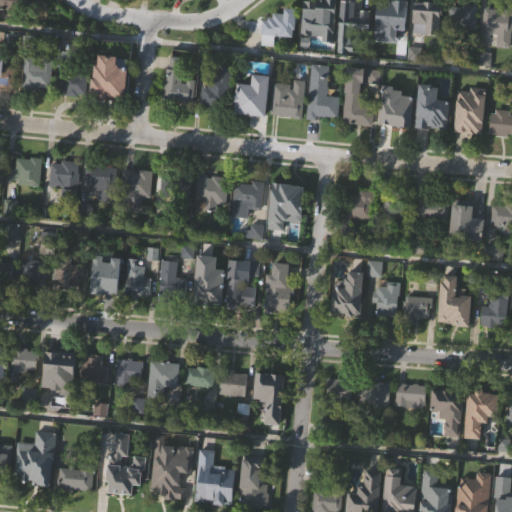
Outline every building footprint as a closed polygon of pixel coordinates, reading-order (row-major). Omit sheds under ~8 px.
[(0,0),(24,0),(23,11),(0,7),(0,0)] [(98,0),(95,10),(110,15),(115,0),(98,0)] [(158,0),(120,0),(118,12),(153,21),(158,0)] [(166,0),(167,17),(220,16),(219,0),(166,0)] [(371,0),(370,32),(359,31),(359,27),(348,26),(348,19),(339,18),(339,0),(371,0)] [(400,0),(407,1),(405,28),(394,27),(394,22),(383,21),(384,0),(400,0)] [(418,0),(439,1),(439,3),(443,3),(441,25),(411,23),(413,1),(418,1),(418,0)] [(478,3),(475,31),(448,29),(449,8),(462,9),(463,2),(478,3)] [(511,5),(510,47),(495,46),(496,33),(483,32),(483,8),(496,8),(497,4),(511,5)] [(294,11),(292,37),(274,36),(273,46),(261,45),(261,20),(266,20),(267,17),(271,17),(272,12),(283,13),(284,6),(294,7),(294,11)] [(31,22),(0,17),(0,36),(28,40),(31,22)] [(341,83),(353,83),(354,59),(372,60),(373,41),(358,40),(358,27),(343,26),(341,83)] [(306,31),(304,65),(325,66),(325,72),(336,72),(338,27),(319,27),(319,31),(306,31)] [(378,61),(387,62),(387,72),(398,72),(399,64),(408,64),(410,31),(380,30),(378,61)] [(415,64),(444,64),(445,34),(416,33),(415,64)] [(451,60),(479,61),(480,35),(464,34),(463,38),(452,37),(451,60)] [(297,68),(299,39),(287,39),(286,45),(273,44),(273,51),(265,51),(263,76),(276,76),(276,66),(297,68)] [(499,65),(498,77),(511,77),(511,41),(486,40),(485,64),(499,65)] [(183,57),(180,83),(185,83),(186,79),(194,79),(192,103),(173,101),(173,107),(162,106),(165,68),(169,68),(170,56),(183,57)] [(51,59),(48,88),(31,86),(31,90),(20,89),(23,57),(51,59)] [(0,59),(1,60),(1,66),(14,67),(12,87),(0,86),(0,59)] [(88,67),(84,95),(77,94),(77,97),(61,95),(61,92),(53,90),(55,76),(62,77),(62,72),(76,74),(77,65),(88,67)] [(114,70),(114,76),(122,76),(121,95),(104,94),(104,100),(91,99),(92,79),(95,80),(95,74),(103,74),(103,69),(114,70)] [(339,88),(337,118),(316,116),(316,120),(306,119),(308,94),(315,94),(317,76),(327,77),(326,87),(339,88)] [(304,80),(300,118),(290,117),(290,116),(269,113),(272,82),(290,84),(289,89),(292,89),(293,79),(304,80)] [(222,81),(220,108),(199,107),(200,86),(209,86),(209,81),(222,81)] [(260,86),(258,105),(256,105),(255,113),(234,110),(237,83),(260,86)] [(129,100),(119,100),(120,86),(97,85),(95,129),(128,131),(129,100)] [(486,87),(481,134),(453,131),(458,89),(469,91),(470,86),(486,87)] [(38,117),(54,118),(55,90),(26,88),(25,120),(38,120),(38,117)] [(6,90),(0,89),(0,117),(15,118),(16,98),(6,98),(6,90)] [(373,105),(371,125),(342,122),(345,90),(356,91),(355,104),(373,105)] [(310,150),(319,150),(319,146),(341,147),(342,127),(330,127),(332,96),(313,95),(310,150)] [(431,99),(430,103),(445,104),(443,123),(428,122),(427,130),(418,129),(421,102),(424,102),(425,98),(431,99)] [(197,110),(186,110),(186,100),(168,99),(167,132),(196,133),(197,110)] [(59,125),(88,126),(89,102),(60,100),(59,125)] [(369,113),(382,114),(383,100),(369,100),(369,113)] [(203,138),(231,138),(232,102),(218,102),(218,116),(204,115),(203,138)] [(407,103),(407,108),(410,108),(409,124),(401,124),(400,128),(385,126),(385,123),(379,122),(380,105),(395,106),(396,102),(407,103)] [(272,106),(255,105),(254,115),(239,114),(237,144),(269,146),(272,106)] [(509,110),(509,114),(511,114),(511,133),(500,132),(499,135),(488,134),(490,112),(494,113),(495,109),(509,110)] [(272,145),(304,149),(309,111),(296,110),(295,116),(276,113),(272,145)] [(450,160),(451,131),(440,130),(440,116),(420,115),(418,158),(450,160)] [(380,154),(413,157),(416,127),(404,125),(405,119),(385,117),(380,154)] [(486,164),(488,118),(472,118),(471,121),(459,121),(457,163),(486,164)] [(491,165),(511,165),(511,142),(492,141),(491,165)] [(41,158),(39,176),(36,175),(35,186),(17,184),(17,180),(10,179),(11,168),(14,169),(15,158),(29,159),(30,157),(41,158)] [(77,161),(76,173),(78,174),(75,204),(60,203),(61,187),(48,186),(50,163),(60,164),(60,160),(77,161)] [(116,167),(114,187),(107,187),(106,191),(96,190),(96,186),(83,184),(85,164),(116,167)] [(152,170),(150,191),(142,190),(141,207),(118,206),(121,169),(132,170),(132,173),(138,173),(138,169),(152,170)] [(186,173),(186,177),(191,178),(188,204),(173,203),(174,194),(169,193),(169,196),(158,195),(161,175),(173,176),(174,171),(186,173)] [(206,178),(211,178),(211,176),(228,177),(226,202),(194,199),(196,174),(206,174),(206,178)] [(263,182),(261,208),(251,207),(251,209),(247,209),(247,218),(230,216),(233,183),(251,184),(251,181),(263,182)] [(303,186),(300,221),(290,220),(291,207),(283,206),(283,213),(272,212),(275,186),(288,187),(289,184),(303,186)] [(21,216),(43,217),(44,189),(19,187),(18,198),(14,198),(14,209),(21,210),(21,216)] [(375,191),(374,203),(371,203),(369,219),(350,217),(349,227),(353,227),(352,240),(339,238),(343,193),(357,195),(358,190),(375,191)] [(53,193),(52,217),(65,218),(64,225),(80,226),(82,192),(63,191),(63,194),(53,193)] [(412,196),(409,221),(398,219),(398,224),(381,222),(384,198),(396,199),(396,196),(401,196),(401,194),(412,196)] [(118,197),(90,195),(88,225),(100,226),(100,231),(116,232),(118,197)] [(445,201),(442,224),(434,224),(435,219),(420,218),(420,212),(417,212),(419,198),(445,201)] [(154,229),(155,201),(125,200),(124,236),(144,236),(145,228),(154,229)] [(473,201),(471,213),(484,214),(481,241),(448,237),(451,204),(465,205),(465,201),(473,201)] [(511,203),(511,227),(490,225),(492,204),(499,205),(500,202),(511,203)] [(163,227),(193,228),(194,204),(164,204),(163,227)] [(228,208),(201,204),(197,232),(205,233),(205,240),(224,242),(228,208)] [(265,240),(266,214),(236,212),(234,247),(250,248),(251,239),(265,240)] [(304,252),(307,216),(274,213),(271,259),(286,260),(287,251),(304,252)] [(375,249),(377,221),(361,220),(361,225),(346,224),(344,263),(352,263),(352,248),(375,249)] [(406,229),(386,228),(385,249),(406,250),(406,229)] [(20,243),(21,230),(7,229),(6,242),(20,243)] [(451,233),(422,229),(419,249),(448,253),(451,233)] [(476,231),(454,230),(452,268),(485,270),(487,244),(475,243),(476,231)] [(493,257),(511,258),(511,253),(511,233),(511,234),(511,236),(493,235),(493,257)] [(70,252),(69,264),(77,265),(77,269),(82,269),(81,276),(76,276),(75,281),(78,281),(76,293),(68,292),(68,290),(51,289),(54,260),(59,260),(60,250),(70,252)] [(10,271),(21,271),(21,254),(10,254),(10,271)] [(253,261),(249,261),(248,268),(266,269),(266,255),(254,254),(253,261)] [(47,261),(44,286),(34,285),(35,280),(31,280),(30,284),(28,284),(27,288),(15,287),(18,258),(47,261)] [(150,288),(150,297),(123,296),(126,258),(136,259),(136,268),(138,268),(138,272),(143,273),(143,277),(150,277),(149,288),(150,288)] [(187,278),(185,295),(172,294),(172,296),(157,295),(161,260),(176,262),(175,277),(187,278)] [(248,274),(241,274),(240,286),(255,287),(253,308),(235,306),(235,308),(224,307),(227,260),(250,262),(248,274)] [(0,262),(11,263),(9,284),(0,283),(0,262)] [(286,276),(286,279),(281,279),(280,285),(293,286),(292,296),(289,296),(288,313),(263,311),(266,283),(270,283),(271,262),(287,263),(286,276)] [(212,265),(211,271),(216,271),(215,280),(218,281),(217,299),(206,298),(205,301),(192,299),(196,264),(212,265)] [(113,280),(112,289),(107,289),(106,295),(88,293),(90,269),(111,272),(111,280),(113,280)] [(363,271),(360,314),(353,313),(352,317),(344,317),(344,312),(330,311),(331,294),(335,294),(336,287),(344,288),(345,284),(343,284),(343,277),(347,277),(347,270),(363,271)] [(457,276),(456,288),(465,288),(465,295),(471,295),(469,326),(448,324),(448,326),(438,326),(441,276),(444,277),(444,274),(457,276)] [(400,283),(399,296),(396,296),(395,317),(386,316),(386,319),(374,318),(377,302),(371,302),(372,292),(376,292),(376,286),(385,287),(386,282),(400,283)] [(123,290),(107,289),(107,285),(96,284),(93,323),(120,325),(123,290)] [(225,335),(227,299),(219,299),(220,286),(198,285),(196,334),(225,335)] [(153,308),(147,307),(147,296),(140,296),(140,289),(129,288),(128,326),(153,327),(153,308)] [(21,311),(37,311),(37,316),(49,317),(50,290),(22,289),(21,311)] [(56,318),(80,319),(81,306),(85,306),(86,296),(74,295),(74,291),(57,289),(56,318)] [(228,336),(257,338),(259,317),(244,316),(245,305),(261,306),(262,291),(232,289),(228,336)] [(15,292),(0,291),(0,310),(15,311),(15,292)] [(179,308),(180,291),(163,291),(162,324),(189,325),(190,308),(179,308)] [(267,342),(292,344),(294,293),(275,292),(274,304),(269,304),(267,342)] [(507,294),(504,326),(497,325),(497,328),(483,326),(484,323),(480,323),(482,306),(489,306),(491,293),(507,294)] [(432,298),(431,316),(416,315),(415,321),(404,321),(404,310),(402,310),(403,301),(405,301),(405,296),(432,298)] [(365,302),(350,301),(350,309),(339,309),(339,325),(334,325),(334,342),(347,343),(347,347),(364,348),(365,302)] [(441,352),(456,352),(456,356),(472,356),(474,319),(459,319),(460,306),(443,305),(441,352)] [(379,347),(400,348),(401,312),(388,312),(388,317),(376,317),(376,332),(379,333),(379,347)] [(433,349),(434,328),(411,326),(410,348),(433,349)] [(492,336),(484,336),(483,357),(509,357),(509,326),(492,326),(492,336)] [(26,349),(26,351),(37,352),(34,370),(27,370),(27,373),(19,373),(18,384),(8,383),(11,350),(20,350),(20,348),(26,349)] [(65,351),(76,353),(73,380),(45,377),(46,373),(44,373),(46,354),(47,354),(48,351),(65,351)] [(101,356),(100,367),(107,368),(105,385),(80,382),(83,357),(91,357),(91,355),(101,356)] [(131,359),(131,361),(142,362),(139,380),(131,380),(131,384),(119,383),(119,385),(113,384),(116,359),(131,359)] [(169,361),(168,363),(177,364),(175,387),(163,386),(161,405),(145,403),(150,361),(169,361)] [(202,368),(210,369),(210,371),(214,371),(213,388),(189,386),(189,384),(184,384),(185,367),(196,368),(196,366),(202,368)] [(234,369),(234,373),(246,373),(245,379),(251,379),(251,392),(244,392),(244,397),(218,397),(219,370),(234,369)] [(277,373),(284,375),(282,398),(256,394),(258,373),(277,373)] [(12,412),(21,413),(23,401),(38,403),(41,381),(16,378),(12,412)] [(352,379),(352,384),(351,384),(349,401),(342,401),(341,415),(336,415),(335,422),(341,423),(340,439),(325,437),(326,424),(320,424),(321,409),(323,409),(324,397),(325,397),(327,378),(352,379)] [(77,412),(79,382),(48,381),(46,417),(54,417),(54,423),(69,424),(70,411),(77,412)] [(389,382),(387,408),(358,405),(360,383),(374,384),(374,381),(389,382)] [(404,384),(412,385),(412,383),(425,386),(423,408),(394,406),(396,383),(404,384)] [(110,397),(105,397),(105,385),(84,384),(83,412),(109,413),(110,397)] [(464,388),(460,437),(443,436),(444,423),(447,423),(447,419),(439,419),(439,411),(429,410),(431,388),(448,390),(448,387),(464,388)] [(119,389),(118,411),(144,412),(145,390),(119,389)] [(497,416),(489,417),(488,423),(482,422),(481,440),(464,438),(467,389),(483,390),(483,392),(499,394),(497,416)] [(178,421),(182,394),(154,390),(150,417),(178,421)] [(217,398),(189,397),(188,415),(216,417),(217,398)] [(238,399),(223,399),(223,424),(248,425),(249,404),(238,403),(238,399)] [(267,454),(284,455),(287,404),(258,402),(256,429),(269,430),(267,454)] [(355,431),(356,410),(330,408),(328,429),(355,431)] [(362,436),(391,437),(392,414),(362,413),(362,436)] [(428,437),(428,415),(399,414),(398,437),(428,437)] [(463,467),(465,421),(434,419),(433,440),(442,440),(441,448),(448,449),(447,466),(463,467)] [(470,421),(467,468),(483,469),(484,452),(495,453),(497,423),(470,421)] [(55,434),(52,462),(49,462),(47,487),(29,485),(30,481),(28,481),(28,482),(18,481),(18,478),(13,477),(16,442),(33,444),(35,432),(55,434)] [(96,446),(109,446),(110,433),(97,433),(96,446)] [(145,457),(144,469),(141,469),(140,485),(131,484),(131,495),(106,494),(107,482),(104,481),(105,465),(112,465),(114,433),(128,434),(127,456),(145,457)] [(163,445),(193,447),(191,474),(181,473),(179,488),(186,488),(185,501),(166,499),(166,496),(156,495),(156,489),(150,489),(155,435),(164,436),(163,445)] [(0,443),(12,445),(9,476),(0,474),(0,443)] [(235,470),(232,505),(223,504),(223,506),(193,502),(198,449),(214,450),(213,465),(225,466),(225,469),(235,470)] [(269,493),(267,507),(259,506),(259,509),(248,507),(249,505),(240,504),(241,496),(238,496),(239,488),(238,488),(242,454),(265,457),(262,484),(267,485),(266,492),(269,493)] [(21,472),(17,507),(34,509),(33,511),(53,511),(59,463),(39,461),(37,473),(21,472)] [(94,465),(93,474),(91,474),(90,491),(57,488),(59,468),(68,469),(68,465),(74,465),(73,470),(79,470),(80,463),(94,465)] [(132,464),(118,463),(116,485),(112,485),(109,511),(145,511),(147,487),(137,486),(136,496),(123,495),(124,486),(130,486),(132,464)] [(417,487),(413,511),(380,511),(386,465),(402,467),(400,485),(417,487)] [(329,470),(327,484),(325,483),(324,492),(329,493),(330,484),(342,485),(339,511),(329,511),(311,511),(313,491),(317,492),(318,482),(314,482),(315,468),(329,470)] [(380,472),(375,511),(344,511),(346,493),(356,494),(356,486),(363,487),(365,470),(380,472)] [(488,473),(490,474),(486,511),(454,511),(457,486),(459,486),(460,478),(475,479),(475,473),(478,473),(478,472),(488,473)] [(15,474),(0,473),(0,497),(13,498),(15,474)] [(449,494),(448,505),(444,505),(444,511),(420,511),(421,510),(425,510),(427,492),(449,494)] [(95,511),(96,499),(62,498),(61,511),(95,511)] [(511,503),(511,511),(496,511),(497,507),(503,507),(504,503),(511,503)]
